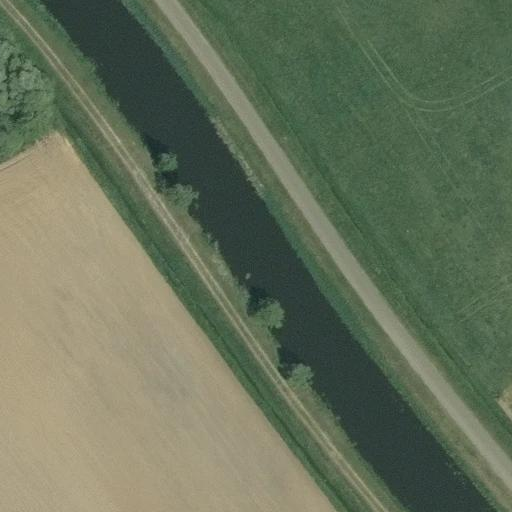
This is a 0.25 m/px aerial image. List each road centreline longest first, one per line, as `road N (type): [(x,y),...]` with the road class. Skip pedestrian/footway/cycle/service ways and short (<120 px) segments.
road 1 (track): [(0,2),(83,101),(273,377),(381,511)]
road 2 (unclassified): [(511,478),(344,262),(163,0)]
